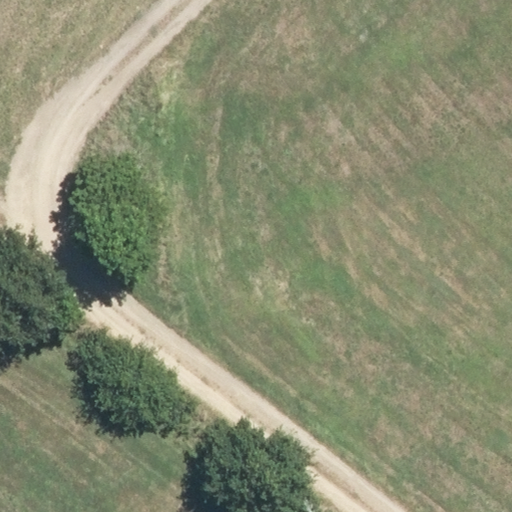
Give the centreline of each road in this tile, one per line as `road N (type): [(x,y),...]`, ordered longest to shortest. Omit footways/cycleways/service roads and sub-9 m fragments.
road 1 (track): [(352,511),(238,409),(149,364),(0,246)]
road 2 (track): [(0,186),(185,0)]
